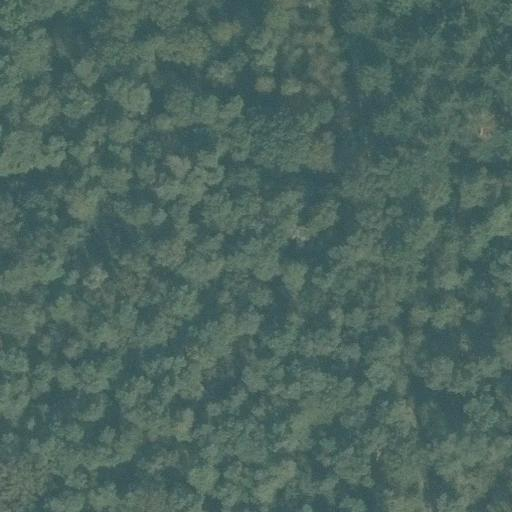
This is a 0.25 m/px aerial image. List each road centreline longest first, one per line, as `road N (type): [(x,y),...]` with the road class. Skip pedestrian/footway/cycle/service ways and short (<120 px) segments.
road 1 (track): [(334,0),(432,511)]
road 2 (track): [(511,166),(450,183),(30,145),(0,161)]
